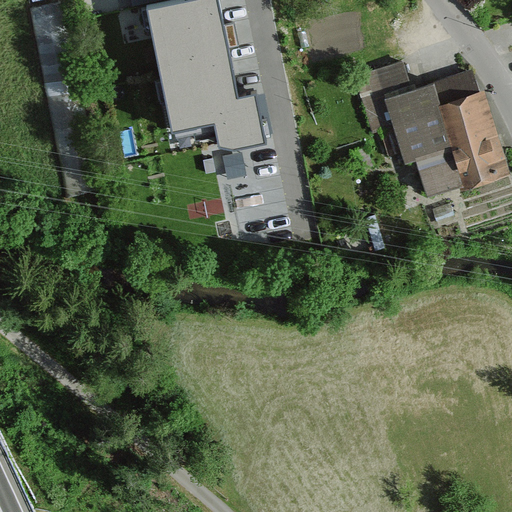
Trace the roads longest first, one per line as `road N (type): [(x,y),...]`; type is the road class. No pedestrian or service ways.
road 1 (unclassified): [(0,324),(224,511)]
road 2 (unclassified): [(511,105),(440,0)]
